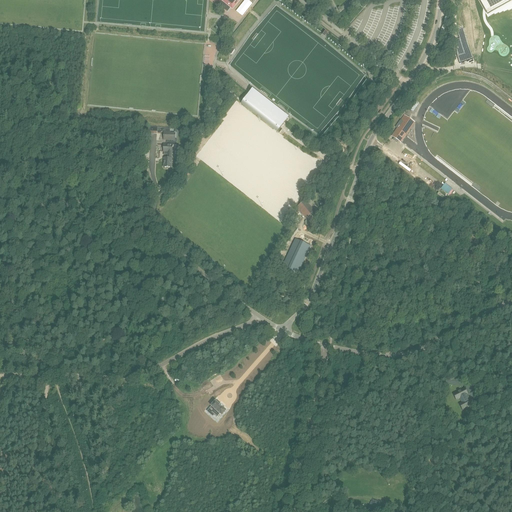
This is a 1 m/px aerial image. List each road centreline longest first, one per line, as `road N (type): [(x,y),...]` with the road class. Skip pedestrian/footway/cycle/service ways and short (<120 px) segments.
road 1 (unclassified): [(260,318),(143,216),(39,198),(0,172)]
road 2 (unclassified): [(0,332),(59,374),(115,377),(152,369),(260,318)]
road 3 (unclassified): [(282,330),(309,297),(371,138),(409,82)]
road 4 (unclassified): [(511,302),(399,354),(325,346),(282,330)]
road 5 (track): [(22,511),(49,375)]
